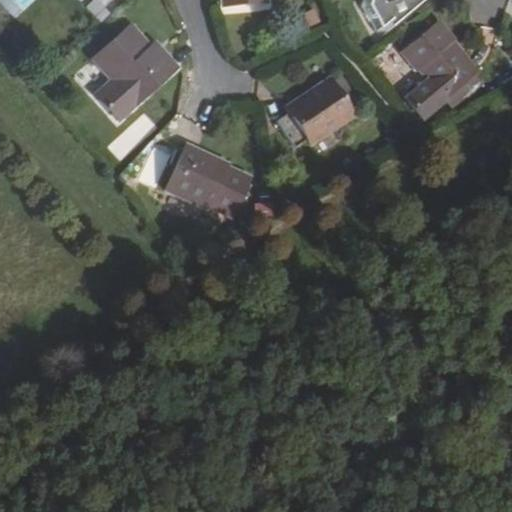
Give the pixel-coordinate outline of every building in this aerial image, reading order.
[(389,0),(388,0),(385,2),(384,0),(369,0),(367,6),(380,30),(399,21),(396,13),(389,0)] [(384,0),(385,2),(388,0),(389,0),(396,13),(423,0),(384,0)] [(449,101),(454,106),(475,88),(467,80),(474,74),(476,72),(466,59),(462,63),(445,43),(449,40),(451,37),(438,22),(400,54),(413,70),(415,68),(425,79),(443,100),(446,97),(449,101)] [(458,40),(473,60),(497,42),(482,22),(458,40)] [(130,25),(92,58),(111,80),(116,86),(99,101),(117,123),(177,68),(163,54),(159,58),(148,46),(130,25)] [(449,40),(445,43),(462,63),(466,59),(449,40)] [(153,42),(148,46),(159,58),(163,54),(153,42)] [(474,74),(467,80),(475,88),(481,83),(474,74)] [(443,100),(425,79),(400,101),(421,125),(449,101),(446,97),(443,100)] [(116,86),(111,80),(94,96),(99,101),(116,86)] [(285,109),(288,113),(275,122),(293,150),(307,141),(309,144),(352,115),(329,80),(285,109)] [(231,218),(249,180),(226,170),(218,166),(219,162),(183,146),(164,191),(207,210),(208,208),(231,218)]
